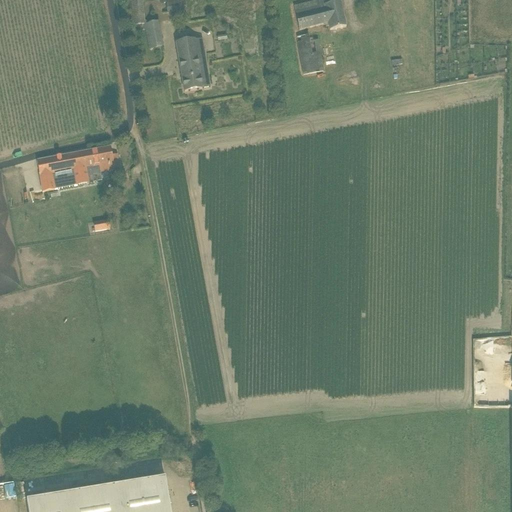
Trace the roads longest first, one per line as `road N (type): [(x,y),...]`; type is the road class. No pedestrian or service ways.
road 1 (track): [(131,129),(152,207),(201,511)]
road 2 (residential): [(0,168),(122,138),(131,129),(109,0)]
